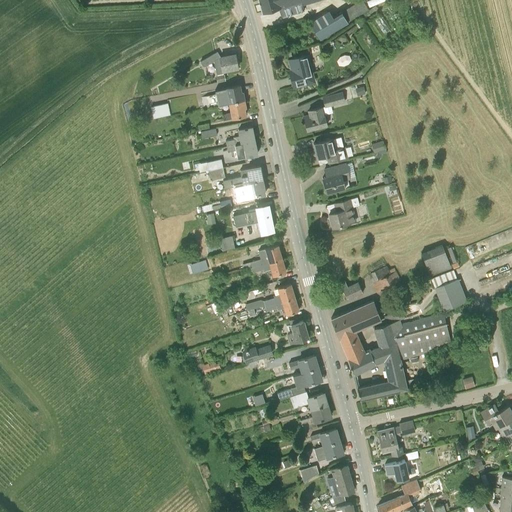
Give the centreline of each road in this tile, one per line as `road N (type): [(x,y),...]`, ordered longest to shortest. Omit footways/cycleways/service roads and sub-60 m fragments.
road 1 (secondary): [(350,425),(242,0)]
road 2 (track): [(413,0),(511,136)]
road 3 (residential): [(511,386),(350,425)]
